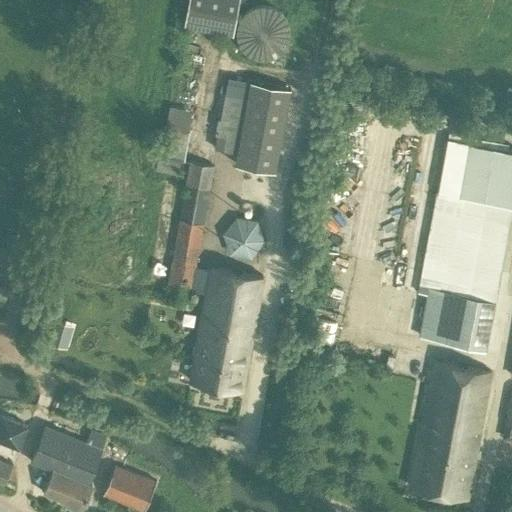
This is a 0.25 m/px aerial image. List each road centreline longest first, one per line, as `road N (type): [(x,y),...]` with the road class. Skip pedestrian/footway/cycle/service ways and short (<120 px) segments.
road 1 (track): [(16,366),(7,344),(65,0)]
road 2 (track): [(241,462),(0,359)]
road 3 (track): [(472,511),(511,305)]
road 4 (track): [(13,511),(46,377)]
